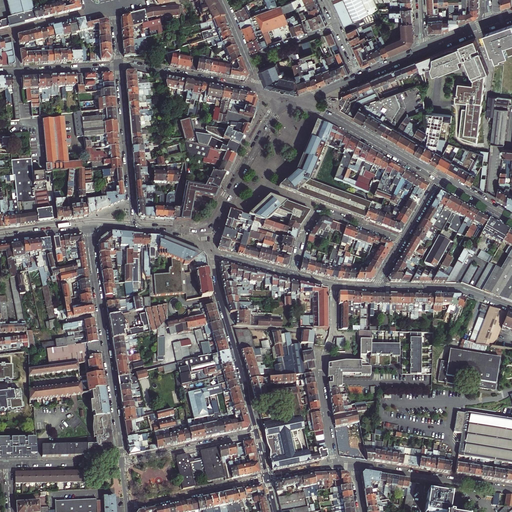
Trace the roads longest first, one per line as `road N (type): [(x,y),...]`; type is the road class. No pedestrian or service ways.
road 1 (tertiary): [(88,227),(122,463)]
road 2 (residential): [(258,433),(210,253)]
road 3 (residential): [(118,66),(133,228)]
road 4 (residential): [(290,274),(318,209),(403,239)]
road 5 (residential): [(511,490),(354,466)]
road 6 (secondary): [(301,103),(439,178)]
road 7 (secondary): [(206,231),(285,98)]
road 8 (secondary): [(262,92),(118,66)]
road 9 (residential): [(126,505),(267,477)]
road 10 (residential): [(258,433),(122,463)]
road 11 (residential): [(376,287),(454,288),(511,308)]
